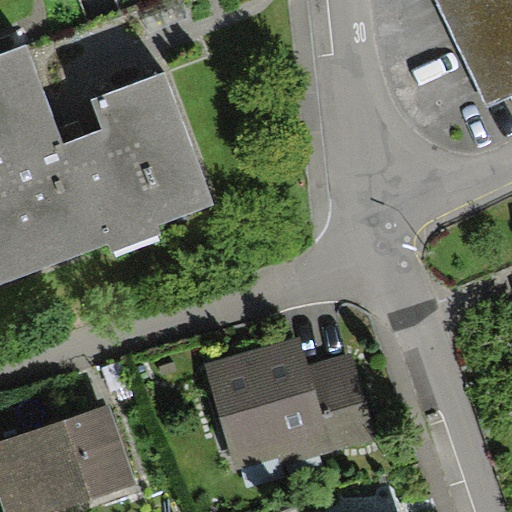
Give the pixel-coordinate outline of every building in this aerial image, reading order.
[(511,0),(444,0),(490,94),(511,83),(511,0)] [(24,53),(0,61),(0,288),(210,213),(159,74),(89,99),(100,129),(57,144),(24,53)] [(348,330),(192,382),(224,475),(379,423),(348,330)] [(93,408),(0,437),(0,511),(81,511),(122,499),(93,408)] [(388,511),(381,496),(346,511),(388,511)]
